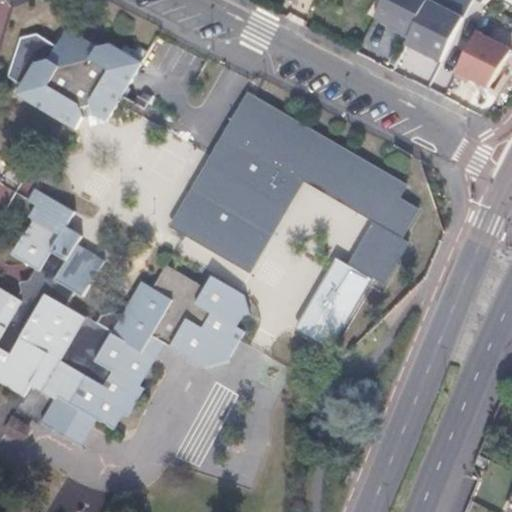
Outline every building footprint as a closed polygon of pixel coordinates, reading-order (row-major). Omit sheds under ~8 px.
[(437,0),(391,0),(381,18),(417,36),(437,0)] [(475,14),(451,0),(437,0),(417,36),(411,45),(447,67),(475,14)] [(511,49),(477,31),(455,73),(470,81),(472,77),(488,86),(511,49)] [(93,48),(67,33),(55,44),(37,33),(19,38),(7,77),(18,82),(10,95),(74,130),(80,118),(94,116),(105,122),(140,63),(108,44),(93,48)] [(251,277),(272,243),(265,239),(309,166),(316,170),(331,144),(253,97),(173,229),(251,277)] [(385,177),(331,144),(316,170),(309,166),(265,239),(272,243),(307,184),(361,217),(385,177)] [(385,177),(361,217),(380,229),(354,271),(370,280),(387,291),(411,251),(404,247),(422,218),(401,205),(409,192),(385,177)] [(145,389),(140,387),(136,384),(151,359),(143,354),(153,337),(161,342),(204,367),(231,361),(246,336),(237,331),(243,321),(251,318),(246,298),(214,280),(208,292),(168,269),(155,292),(147,287),(134,308),(131,305),(123,319),(115,315),(102,317),(98,326),(67,308),(76,292),(84,297),(104,263),(77,247),(83,238),(67,229),(76,213),(37,190),(31,202),(37,206),(29,219),(34,222),(29,229),(14,255),(41,271),(37,277),(34,276),(29,284),(23,286),(26,298),(23,303),(0,289),(0,379),(1,378),(28,393),(35,381),(61,396),(45,425),(81,446),(96,420),(110,428),(120,412),(123,414),(128,417),(145,389)] [(370,280),(354,271),(335,259),(293,326),(328,347),(370,280)] [(143,285),(131,305),(134,308),(147,287),(143,285)] [(143,354),(151,359),(161,342),(153,337),(143,354)] [(136,384),(140,387),(155,361),(151,359),(136,384)] [(0,381),(26,397),(28,393),(1,378),(0,379),(0,381)] [(120,412),(110,428),(114,430),(123,414),(120,412)]
